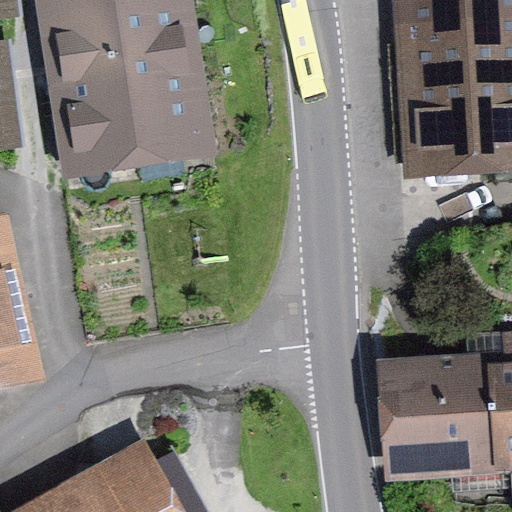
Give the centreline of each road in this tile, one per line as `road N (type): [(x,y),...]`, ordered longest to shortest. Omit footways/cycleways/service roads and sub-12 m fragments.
road 1 (unclassified): [(0,449),(99,375),(336,341)]
road 2 (unclassified): [(303,0),(336,341)]
road 3 (unclassified): [(336,341),(356,511)]
